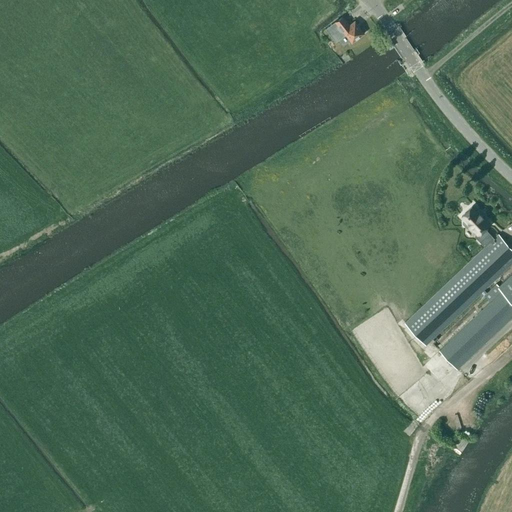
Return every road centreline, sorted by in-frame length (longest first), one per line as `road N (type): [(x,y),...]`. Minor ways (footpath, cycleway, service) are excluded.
road 1 (tertiary): [(511,178),(449,111),(370,0)]
road 2 (track): [(511,350),(424,427),(398,511)]
